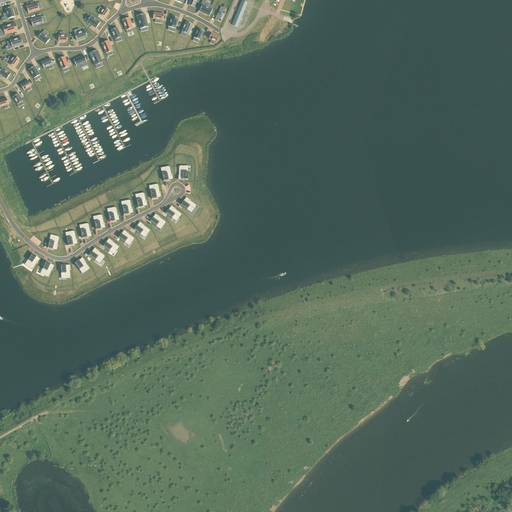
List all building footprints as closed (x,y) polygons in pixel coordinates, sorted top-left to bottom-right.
[(242,1),(232,25),(238,27),(248,3),(242,1)] [(27,5),(29,13),(40,9),(37,2),(27,5)] [(104,17),(110,10),(101,3),(95,10),(104,17)] [(199,11),(209,16),(213,9),(203,4),(199,11)] [(15,17),(12,6),(5,8),(8,18),(15,17)] [(215,19),(220,22),(224,14),(219,11),(215,19)] [(97,29),(102,23),(91,13),(86,19),(97,29)] [(144,13),(137,16),(141,28),(148,26),(144,13)] [(30,19),(33,26),(44,23),(42,16),(30,19)] [(179,18),(172,16),(169,26),(175,28),(179,18)] [(129,17),(123,20),(126,30),(133,28),(129,17)] [(192,24),(186,21),(182,31),(188,34),(192,24)] [(18,30),(16,22),(2,26),(5,34),(18,30)] [(118,27),(112,29),(115,39),(121,37),(118,27)] [(204,31),(199,28),(194,37),(200,40),(204,31)] [(77,41),(88,37),(85,29),(75,33),(77,41)] [(38,37),(45,44),(50,38),(42,32),(38,37)] [(217,42),(219,36),(212,33),(209,39),(217,42)] [(23,44),(21,37),(10,40),(12,47),(23,44)] [(108,39),(101,43),(106,54),(113,50),(108,39)] [(97,50),(89,53),(95,65),(102,62),(97,50)] [(14,67),(20,59),(14,55),(9,63),(14,67)] [(84,55),(74,59),(77,66),(87,61),(84,55)] [(65,56),(58,58),(63,68),(69,66),(65,56)] [(51,57),(42,61),(45,68),(54,64),(51,57)] [(34,64),(28,68),(34,77),(39,74),(34,64)] [(0,74),(7,79),(10,73),(2,67),(0,70),(0,74)] [(27,80),(21,85),(24,90),(31,85),(27,80)] [(17,92),(12,96),(18,105),(23,101),(17,92)] [(168,177),(173,177),(171,168),(171,166),(166,167),(167,171),(163,172),(165,179),(169,179),(168,177)] [(160,195),(158,182),(153,182),(155,190),(151,191),(152,198),(157,198),(157,196),(160,195)] [(145,190),(140,191),(142,199),(137,199),(138,208),(144,207),(144,204),(148,204),(145,190)] [(186,197),(181,204),(187,209),(190,206),(193,208),(196,204),(186,197)] [(130,200),(126,201),(127,206),(122,207),(124,216),(129,215),(129,213),(133,212),(130,200)] [(172,206),(169,210),(168,209),(166,213),(172,218),(175,214),(180,217),(183,213),(172,206)] [(116,207),(111,208),(113,214),(108,215),(111,224),(116,223),(116,221),(119,220),(116,207)] [(156,214),(154,218),(152,217),(149,221),(156,226),(159,222),(164,226),(167,222),(156,214)] [(94,222),(95,230),(101,229),(101,228),(106,227),(104,215),(98,216),(99,221),(94,222)] [(136,225),(133,231),(141,237),(144,232),(149,236),(153,231),(140,222),(138,226),(136,225)] [(81,231),(82,238),(87,237),(87,236),(92,236),(90,223),(84,224),(85,230),(81,231)] [(67,238),(68,245),(73,244),(72,243),(77,243),(75,231),(70,231),(71,237),(67,238)] [(121,234),(118,239),(125,244),(127,240),(128,241),(133,245),(137,240),(126,232),(124,235),(121,234)] [(49,240),(47,248),(52,249),(52,247),(57,249),(60,237),(55,236),(53,241),(49,240)] [(104,241),(100,246),(109,253),(112,249),(116,252),(120,247),(111,240),(108,243),(104,241)] [(91,252),(88,256),(95,260),(97,257),(102,260),(105,255),(95,248),(92,253),(91,252)] [(37,256),(33,254),(29,260),(32,262),(29,267),(32,269),(39,259),(36,257),(37,256)] [(78,261),(75,264),(79,269),(82,266),(85,270),(89,267),(83,258),(79,262),(78,261)] [(50,263),(46,262),(43,268),(47,270),(45,276),(50,278),(54,266),(50,265),(50,263)] [(66,265),(61,265),(62,273),(67,272),(67,278),(71,278),(70,266),(66,266),(66,265)]
